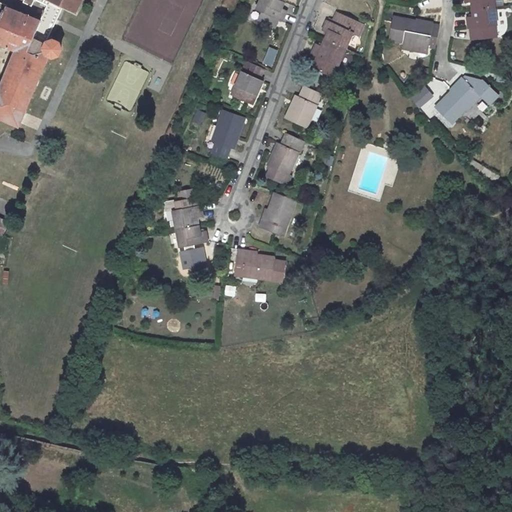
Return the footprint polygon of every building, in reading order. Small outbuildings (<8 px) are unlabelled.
[(27,0),(45,7),(40,21),(33,39),(45,44),(47,40),(61,7),(73,12),(78,0),(27,0)] [(277,0),(263,0),(258,11),(266,15),(283,23),(288,12),(284,10),(286,4),(277,0)] [(467,0),(468,4),(473,4),(473,10),(496,8),(506,7),(505,0),(467,0)] [(59,46),(58,43),(56,40),(54,40),(52,39),(48,39),(47,40),(45,44),(33,39),(40,21),(6,7),(2,18),(0,17),(0,44),(17,51),(0,89),(0,118),(20,127),(48,56),(50,56),(53,56),(57,54),(59,52),(60,49),(60,47),(59,46)] [(497,27),(498,26),(496,8),(473,10),(474,17),(469,18),(470,29),(471,29),(472,41),(498,39),(497,27)] [(254,20),(263,23),(266,15),(258,11),(254,20)] [(325,41),(346,51),(353,33),(345,30),(349,20),(337,15),(333,24),(328,22),(324,33),(328,35),(325,41)] [(412,43),(430,47),(430,45),(438,46),(442,24),(435,23),(435,20),(422,18),(422,20),(396,15),(391,38),(412,42),(412,43)] [(345,30),(353,33),(358,36),(361,26),(349,20),(345,30)] [(60,33),(56,40),(75,49),(78,42),(60,33)] [(338,67),(346,51),(325,41),(322,47),(318,45),(313,56),(317,58),(313,68),(332,76),(336,66),(338,67)] [(126,61),(109,98),(132,108),(149,71),(126,61)] [(233,97),(254,107),(265,83),(262,82),(267,71),(250,64),(246,75),(243,74),(233,97)] [(439,109),(455,124),(470,107),(472,109),(484,96),(491,102),(498,93),(481,78),(473,77),(468,82),(462,77),(454,86),(457,88),(439,109)] [(287,119),(308,129),(319,106),(317,105),(321,94),(305,87),(300,97),(298,96),(287,119)] [(198,110),(193,121),(200,125),(205,113),(198,110)] [(246,120),(225,112),(213,143),(215,144),(211,155),(227,162),(232,150),(234,151),(246,120)] [(306,144),(287,136),(282,146),(280,145),(269,168),(268,170),(270,171),(267,177),(287,186),(291,178),(288,177),(299,154),(301,155),(306,144)] [(467,166),(494,179),(497,173),(470,160),(467,166)] [(261,231),(285,239),(296,203),(276,197),(266,225),(263,224),(261,231)] [(176,230),(198,227),(197,221),(202,221),(200,208),(197,208),(195,200),(175,203),(177,212),(172,212),(176,230)] [(0,236),(1,237),(2,236),(3,236),(9,223),(0,219),(0,236)] [(198,227),(176,230),(179,248),(206,244),(204,232),(199,233),(198,227)] [(234,278),(272,283),(272,281),(271,281),(271,280),(272,280),(283,281),(285,265),(275,264),(275,263),(245,259),(246,254),(238,253),(234,278)] [(180,329),(179,318),(169,320),(170,331),(180,329)]
